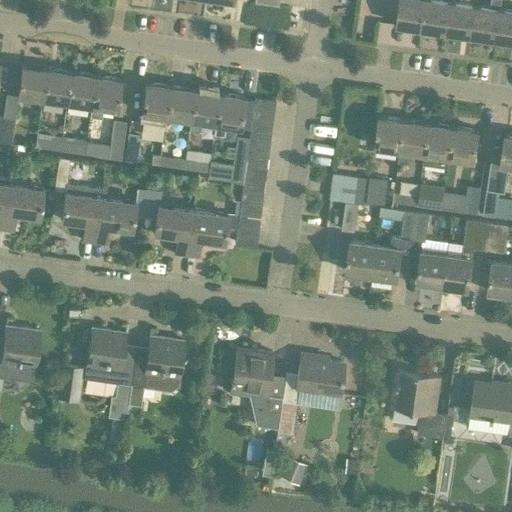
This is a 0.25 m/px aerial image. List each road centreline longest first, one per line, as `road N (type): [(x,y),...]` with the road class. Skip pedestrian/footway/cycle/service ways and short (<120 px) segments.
road 1 (residential): [(278,304),(0,265)]
road 2 (residential): [(313,67),(61,30)]
road 3 (residential): [(278,304),(313,67)]
road 4 (residential): [(511,336),(278,304)]
road 5 (residential): [(511,95),(313,67)]
